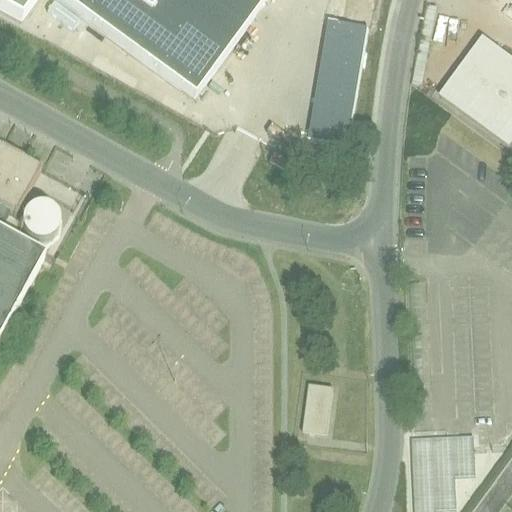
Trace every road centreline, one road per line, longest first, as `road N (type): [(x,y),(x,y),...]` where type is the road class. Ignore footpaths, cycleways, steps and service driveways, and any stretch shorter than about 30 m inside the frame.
road 1 (unclassified): [(383,246),(243,225),(0,100)]
road 2 (unclassified): [(379,511),(390,402),(383,246)]
road 3 (unclassified): [(383,246),(395,33),(405,0)]
